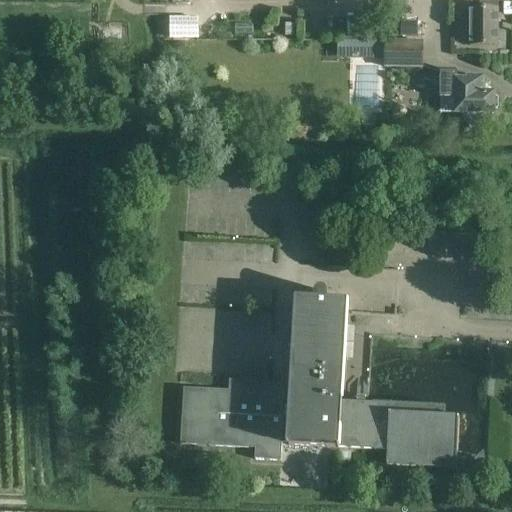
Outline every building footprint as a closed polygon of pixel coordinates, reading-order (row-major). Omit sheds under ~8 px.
[(468,10),(455,10),(455,22),(467,22),(467,45),(498,46),(498,13),(498,10),(478,10),(469,10),(468,10)] [(171,39),(196,39),(196,18),(171,18),(171,39)] [(384,55),(384,43),(337,43),(336,61),(384,61),(384,55)] [(422,43),(384,43),(384,55),(384,61),(384,69),(422,69),(422,43)] [(441,106),(454,112),(454,116),(463,116),(463,120),(468,127),(481,127),(488,120),(487,116),(493,116),(493,113),(498,109),(498,99),(493,97),(493,95),(483,94),(483,79),(466,78),(465,81),(457,81),(457,74),(440,74),(439,99),(441,99),(441,106)] [(223,117),(223,104),(195,104),(194,117),(223,117)] [(391,109),(390,112),(390,115),(392,118),(394,120),(397,121),(400,120),(403,119),(405,117),(406,113),(406,110),(404,108),(402,105),(399,104),(396,105),(393,106),(391,109)] [(180,446),(255,450),(254,461),(280,462),(281,442),(288,442),(288,447),(386,453),(386,467),(455,471),(456,455),(458,420),(444,419),(445,409),(367,404),(342,403),(347,315),(348,305),(297,301),(291,395),(284,394),(284,385),(229,382),(228,393),(183,390),(180,446)]
